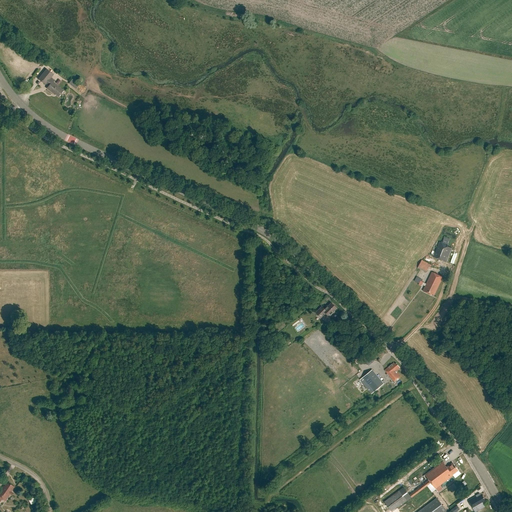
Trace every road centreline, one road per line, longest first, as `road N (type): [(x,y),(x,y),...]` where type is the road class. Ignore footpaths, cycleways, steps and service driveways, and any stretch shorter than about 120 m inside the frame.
road 1 (secondary): [(501,511),(418,373),(282,244),(53,131),(20,104)]
road 2 (track): [(263,511),(274,491),(415,385)]
road 3 (track): [(511,306),(452,297),(437,322),(395,349)]
